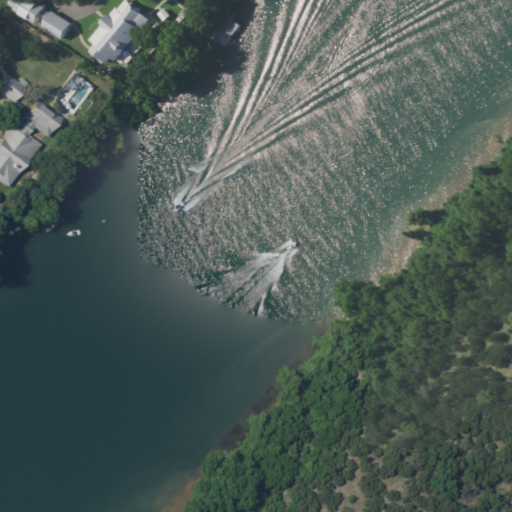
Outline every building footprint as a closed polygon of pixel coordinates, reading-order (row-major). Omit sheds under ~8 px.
[(74,25),(64,41),(45,28),(48,22),(44,19),(40,24),(16,10),(18,7),(13,4),(15,0),(38,0),(50,7),(48,10),(54,13),(54,12),(74,25)] [(135,0),(150,14),(157,20),(122,63),(117,60),(112,66),(94,51),(99,44),(93,40),(106,23),(105,22),(113,12),(114,13),(121,5),(123,7),(128,0),(135,0)] [(167,22),(160,14),(167,8),(174,17),(167,22)] [(21,82),(24,78),(30,83),(27,88),(28,89),(17,102),(0,87),(0,73),(4,69),(21,82)] [(0,144),(15,126),(21,130),(27,123),(23,120),(38,102),(62,121),(48,138),(36,128),(30,136),(42,146),(8,188),(0,181),(0,144)] [(17,103),(22,108),(18,112),(13,108),(17,103)]
